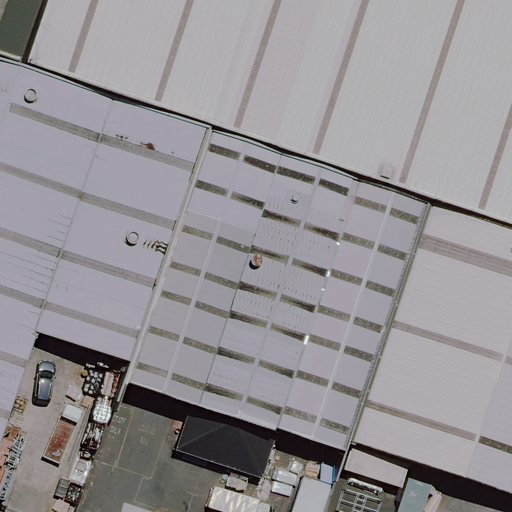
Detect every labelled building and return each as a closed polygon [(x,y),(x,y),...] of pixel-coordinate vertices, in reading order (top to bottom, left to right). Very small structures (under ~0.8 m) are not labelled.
[(0,0),(0,59),(36,70),(59,0),(0,0)] [(511,0),(59,0),(36,70),(125,99),(228,133),(442,203),(511,226),(511,0)] [(125,99),(36,70),(0,59),(0,445),(6,448),(44,335),(125,99)] [(228,133),(125,99),(44,335),(147,369),(228,133)] [(442,203),(228,133),(147,369),(140,388),(356,461),(363,445),(442,203)] [(511,226),(442,203),(363,445),(511,494),(511,226)]
